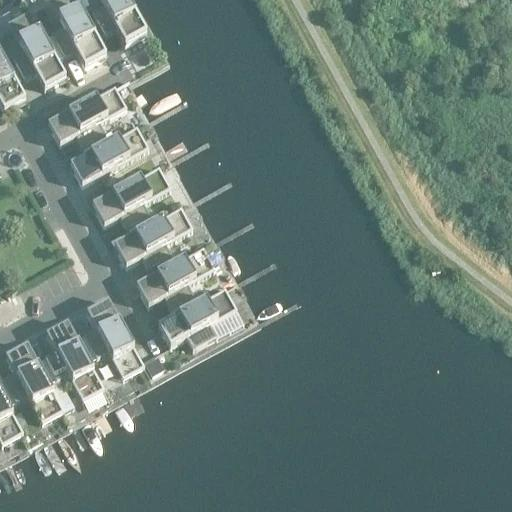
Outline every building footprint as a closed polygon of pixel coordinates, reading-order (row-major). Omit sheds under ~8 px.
[(61,34),(42,44),(54,66),(61,62),(63,64),(74,57),(83,74),(105,62),(70,0),(58,0),(46,7),(61,34)] [(114,35),(123,52),(145,40),(123,0),(95,0),(102,12),(90,18),(103,42),(114,35)] [(21,56),(2,66),(15,90),(34,79),(43,96),(64,84),(54,66),(42,44),(28,17),(6,29),(21,56)] [(0,62),(0,113),(2,118),(24,106),(15,90),(2,66),(0,62)] [(94,104),(46,130),(58,152),(74,143),(84,162),(108,149),(98,130),(125,115),(113,94),(94,104)] [(84,162),(68,170),(80,192),(147,156),(135,134),(116,144),(108,149),(84,162)] [(90,211),(102,232),(118,224),(125,235),(148,222),(142,211),(169,196),(157,174),(90,211)] [(112,251),(124,273),(140,264),(147,275),(170,263),(164,251),(191,236),(179,215),(112,251)] [(182,265),(134,292),(146,313),(162,304),(173,323),(188,315),(184,307),(192,303),(186,291),(213,277),(201,255),(182,265)] [(173,323),(156,332),(168,353),(184,345),(191,356),(214,343),(215,344),(242,330),(223,295),(204,306),(188,315),(173,323)] [(106,307),(85,319),(94,335),(82,341),(95,365),(106,358),(121,385),(143,374),(106,307)] [(66,329),(44,341),(53,357),(42,363),(54,387),(58,385),(66,380),(81,407),(102,396),(88,369),(75,345),(66,329)] [(82,341),(75,345),(88,369),(95,365),(82,341)] [(26,351),(4,363),(13,379),(1,385),(14,409),(26,402),(40,430),(62,418),(61,416),(34,367),(26,351)] [(42,363),(34,367),(61,416),(72,410),(58,385),(54,387),(42,363)] [(157,363),(144,370),(151,382),(164,375),(157,363)] [(0,451),(0,452),(22,440),(0,400),(0,451)]
